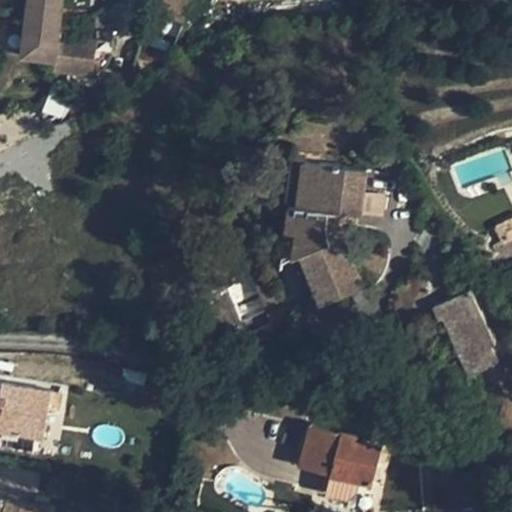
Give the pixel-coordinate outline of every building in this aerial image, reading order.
[(29,0),(23,54),(55,58),(54,68),(93,73),(98,40),(59,35),(63,0),(29,0)] [(154,0),(152,8),(183,22),(192,0),(154,0)] [(290,202),(299,203),(306,159),(306,151),(293,148),(286,202),(290,202)] [(342,293),(364,284),(343,234),(331,239),(329,233),(328,226),(328,221),(330,209),(342,211),(343,202),(362,205),(368,167),(306,159),(299,203),(303,203),(299,231),(295,255),(303,251),(320,293),(339,285),(342,293)] [(362,205),(361,213),(382,216),(388,170),(368,167),(362,205)] [(290,202),(286,228),(299,231),(303,203),(299,203),(290,202)] [(343,202),(342,211),(361,213),(362,205),(343,202)] [(329,233),(331,239),(343,234),(341,229),(341,219),(342,214),(342,211),(330,209),(328,221),(328,226),(329,233)] [(502,239),(511,234),(511,217),(496,224),(502,239)] [(283,253),(292,254),(294,255),(295,255),(299,231),(286,228),(283,253)] [(263,260),(251,264),(271,316),(284,310),(281,304),(274,307),(268,292),(275,289),(263,260)] [(342,293),(339,285),(320,293),(323,301),(342,293)] [(471,287),(434,304),(440,317),(444,315),(451,313),(476,370),(499,360),(491,344),(495,342),(471,287)] [(281,304),(275,289),(268,292),(274,307),(281,304)] [(284,310),(271,316),(274,324),(287,319),(284,310)] [(476,370),(451,313),(444,315),(470,373),(476,370)] [(2,381),(0,380),(0,399),(3,400),(1,406),(0,406),(0,429),(43,437),(48,403),(60,405),(62,391),(51,390),(2,381)] [(299,394),(286,391),(283,403),(295,407),(299,394)] [(394,443),(401,417),(393,416),(386,415),(381,433),(384,434),(383,440),(394,443)] [(401,417),(394,443),(405,445),(418,443),(415,418),(401,417)] [(341,432),(311,424),(300,465),(326,471),(331,473),(331,474),(360,481),(373,484),(383,447),(357,441),(358,436),(342,432),(341,432)] [(331,473),(326,471),(321,489),(349,497),(357,490),(360,481),(331,474),(331,473)] [(36,504),(6,499),(5,509),(35,511),(36,504)]
